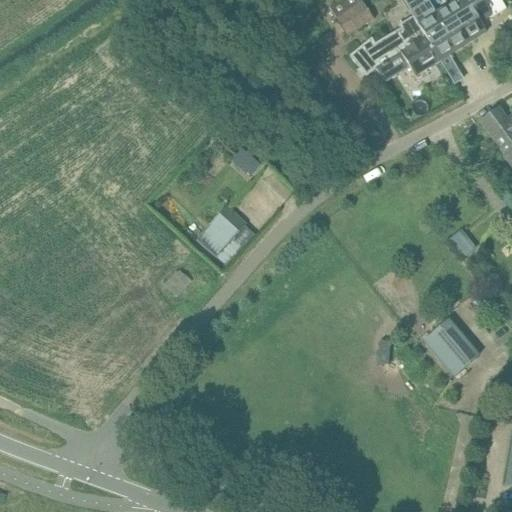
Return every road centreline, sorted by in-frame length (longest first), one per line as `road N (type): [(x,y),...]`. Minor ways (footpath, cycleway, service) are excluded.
road 1 (residential): [(98,444),(303,208),(351,171),(511,84)]
road 2 (residential): [(286,511),(98,444)]
road 3 (track): [(0,91),(137,0)]
road 4 (unclassified): [(185,511),(68,469)]
